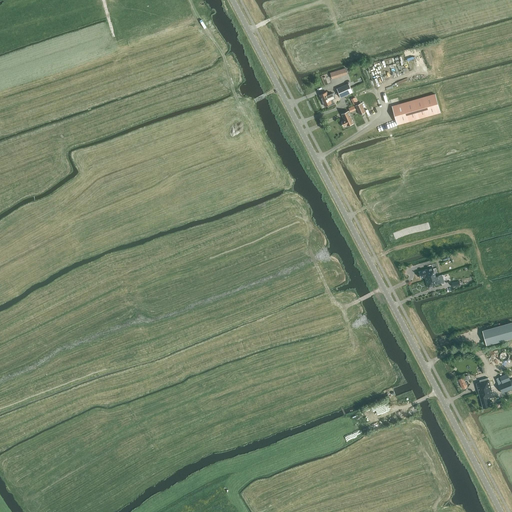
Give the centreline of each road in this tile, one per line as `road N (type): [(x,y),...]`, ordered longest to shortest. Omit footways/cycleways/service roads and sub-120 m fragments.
road 1 (tertiary): [(500,511),(232,0)]
road 2 (track): [(160,148),(278,88)]
